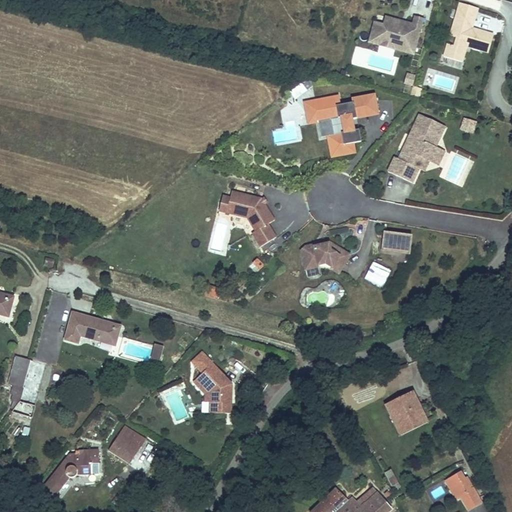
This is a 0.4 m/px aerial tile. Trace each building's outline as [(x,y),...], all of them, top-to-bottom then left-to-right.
[(479,10),(461,5),(460,8),(478,14),(479,10)] [(489,55),(494,36),(478,32),(474,35),(472,32),(473,30),(478,14),(460,8),(451,38),(458,40),(456,48),(449,46),(445,59),(463,64),(467,48),(489,55)] [(377,24),(374,37),(418,49),(425,21),(417,19),(415,26),(407,24),(407,27),(401,25),(401,23),(387,19),(386,26),(377,24)] [(418,49),(374,37),(372,44),(416,56),(418,49)] [(350,64),(394,76),(399,56),(356,45),(350,64)] [(462,74),(465,65),(463,64),(445,59),(442,58),(440,68),(462,74)] [(411,86),(415,74),(406,72),(403,83),(411,86)] [(319,85),(316,75),(308,82),(314,89),(319,85)] [(342,98),(319,102),(322,123),(325,139),(331,138),(336,137),(338,149),(342,148),(343,158),(358,155),(356,146),(364,145),(363,132),(358,133),(357,130),(355,130),(354,125),(356,125),(356,122),(382,118),(379,98),(357,101),(358,105),(344,107),(342,98)] [(322,123),(319,102),(309,103),(312,125),(322,123)] [(448,130),(422,117),(412,139),(416,141),(409,154),(405,152),(400,162),(397,160),(390,174),(414,186),(421,172),(423,167),(429,169),(431,164),(438,150),(448,130)] [(475,134),(479,124),(467,120),(464,129),(475,134)] [(338,149),(336,137),(331,138),(335,159),(343,158),(342,148),(338,149)] [(447,155),(438,150),(431,164),(440,169),(447,155)] [(429,169),(423,167),(421,172),(426,175),(429,169)] [(263,198),(234,190),(231,200),(229,208),(249,214),(248,217),(256,231),(253,233),(261,247),(277,238),(269,224),(275,221),(266,204),(263,199),(263,198)] [(229,208),(231,200),(224,199),(221,210),(248,217),(249,214),(229,208)] [(410,256),(412,238),(386,235),(384,252),(410,256)] [(301,252),(305,270),(319,267),(326,265),(333,269),(340,274),(351,257),(331,244),(320,247),(321,249),(315,250),(315,246),(306,248),(301,252)] [(382,288),(391,270),(372,261),(363,279),(382,288)] [(0,295),(0,314),(9,317),(14,299),(0,295)] [(65,341),(78,345),(80,339),(116,350),(122,330),(72,315),(65,341)] [(156,362),(162,364),(165,353),(160,351),(156,362)] [(26,378),(31,362),(16,359),(8,387),(15,388),(10,404),(17,406),(26,378)] [(48,366),(31,362),(26,378),(17,406),(29,409),(33,394),(39,394),(48,366)] [(232,397),(232,386),(213,366),(196,382),(202,389),(209,395),(209,405),(210,405),(215,405),(215,416),(232,416),(232,405),(228,404),(228,397),(232,397)] [(173,425),(192,419),(183,386),(163,392),(173,425)] [(209,405),(209,395),(202,389),(200,391),(206,397),(206,405),(209,405)] [(418,414),(407,392),(380,406),(392,428),(418,414)] [(395,436),(422,422),(418,414),(392,428),(395,436)] [(141,452),(133,447),(128,443),(134,434),(125,428),(107,452),(129,468),(141,452)] [(128,443),(133,447),(139,438),(134,434),(128,443)] [(70,458),(41,494),(52,502),(70,480),(76,480),(76,476),(91,475),(91,466),(99,465),(98,452),(80,453),(79,457),(70,458)] [(392,468),(384,471),(392,489),(399,486),(392,468)] [(461,475),(446,483),(452,495),(455,494),(464,511),(479,503),(467,480),(464,481),(461,475)] [(330,485),(306,509),(308,511),(321,511),(339,495),(330,485)] [(441,486),(431,492),(435,499),(445,493),(441,486)] [(360,502),(351,509),(353,511),(373,511),(366,503),(375,495),(377,494),(374,490),(360,502)] [(52,502),(41,494),(34,502),(45,511),(52,502)] [(385,503),(377,494),(375,495),(366,503),(373,511),(375,511),(383,505),(385,503)] [(353,511),(351,509),(344,501),(331,511),(353,511)] [(375,511),(383,511),(389,508),(385,503),(383,505),(375,511)]
